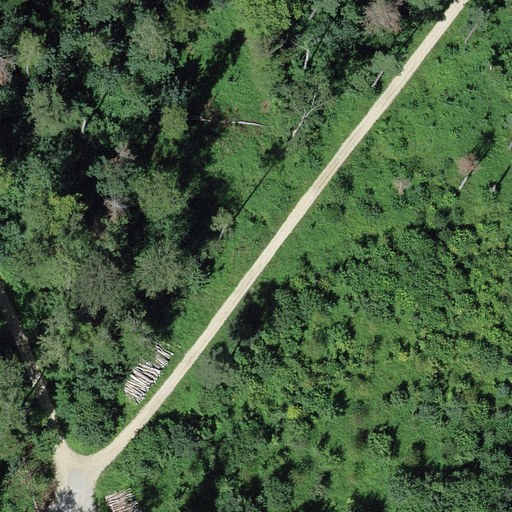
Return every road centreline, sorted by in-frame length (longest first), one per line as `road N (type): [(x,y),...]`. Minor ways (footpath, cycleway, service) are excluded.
road 1 (track): [(51,511),(206,357),(471,0)]
road 2 (track): [(91,511),(0,311)]
